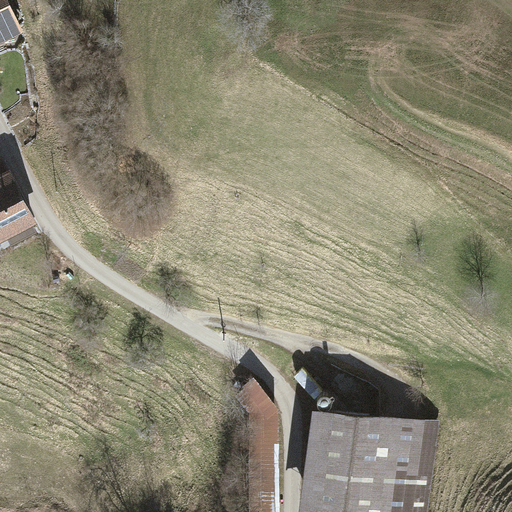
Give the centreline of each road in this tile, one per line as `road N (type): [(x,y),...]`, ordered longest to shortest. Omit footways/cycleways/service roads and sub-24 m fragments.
road 1 (track): [(0,128),(48,221),(78,259),(260,364),(285,391),(294,427),(290,511)]
road 2 (track): [(399,396),(320,344),(166,314)]
